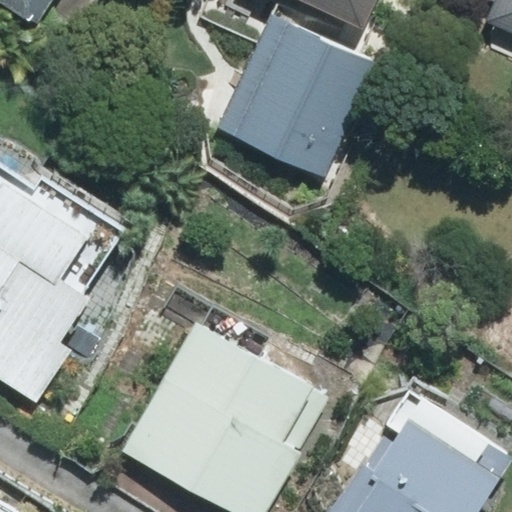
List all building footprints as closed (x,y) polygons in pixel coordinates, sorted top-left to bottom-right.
[(41,0),(0,0),(0,2),(28,20),(41,0)] [(272,0),(350,35),(365,0),(272,0)] [(511,0),(483,0),(475,21),(511,36),(511,0)] [(371,58),(263,10),(211,127),(319,175),(371,58)] [(52,338),(81,296),(121,236),(72,202),(64,214),(0,170),(0,388),(27,407),(42,384),(66,348),(52,338)] [(224,511),(261,511),(291,453),(272,443),(302,384),(250,357),(263,332),(198,299),(118,458),(224,511)] [(463,511),(482,477),(501,487),(511,466),(511,458),(391,394),(327,511),(463,511)] [(18,511),(0,500),(0,511),(18,511)]
